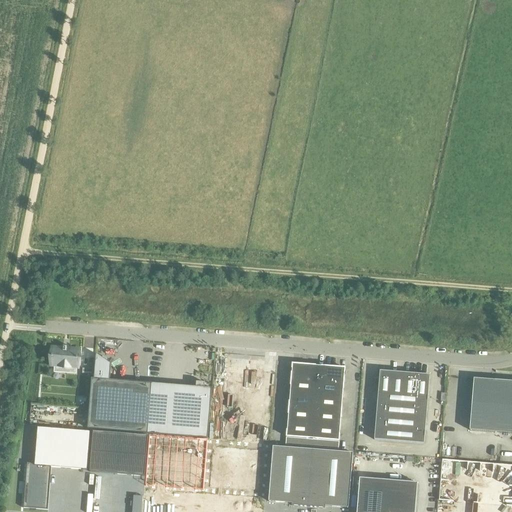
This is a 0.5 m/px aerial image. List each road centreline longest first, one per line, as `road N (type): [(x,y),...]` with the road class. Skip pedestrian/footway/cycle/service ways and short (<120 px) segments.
road 1 (track): [(21,252),(511,291)]
road 2 (unclassified): [(511,360),(47,327)]
road 3 (track): [(71,0),(7,326)]
road 4 (unknown): [(371,353),(368,446),(429,449),(441,359)]
